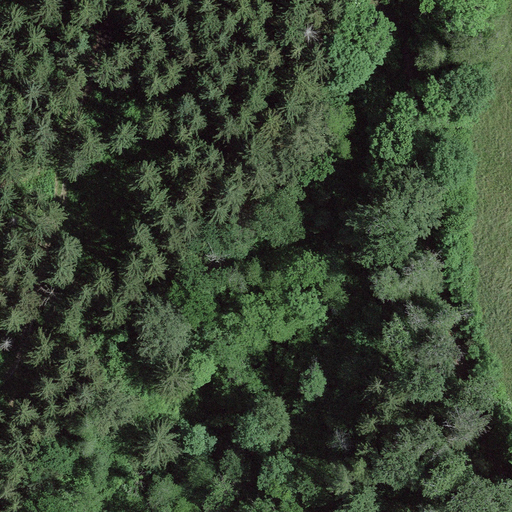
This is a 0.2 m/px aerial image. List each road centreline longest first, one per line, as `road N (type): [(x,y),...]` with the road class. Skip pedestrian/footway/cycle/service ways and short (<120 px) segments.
road 1 (track): [(511,485),(442,301),(402,26),(376,0)]
road 2 (track): [(121,0),(67,157),(25,355),(0,387)]
